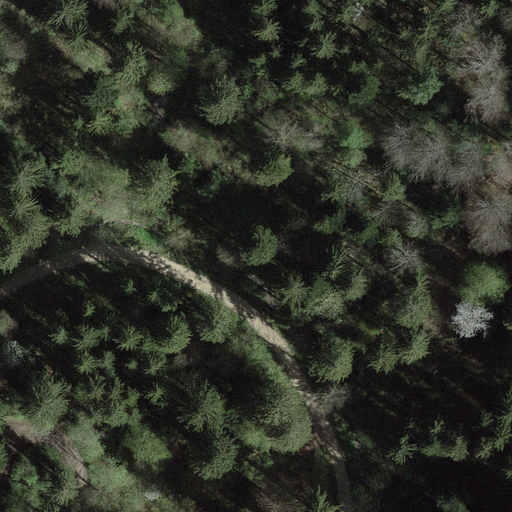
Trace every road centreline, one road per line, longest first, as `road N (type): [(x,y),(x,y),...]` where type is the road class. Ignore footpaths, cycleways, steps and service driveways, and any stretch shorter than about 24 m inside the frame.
road 1 (track): [(0,289),(46,261),(118,249),(155,256),(227,292),(257,317),(314,404),(336,448),(349,511)]
road 2 (track): [(0,421),(46,432),(70,450),(86,511)]
